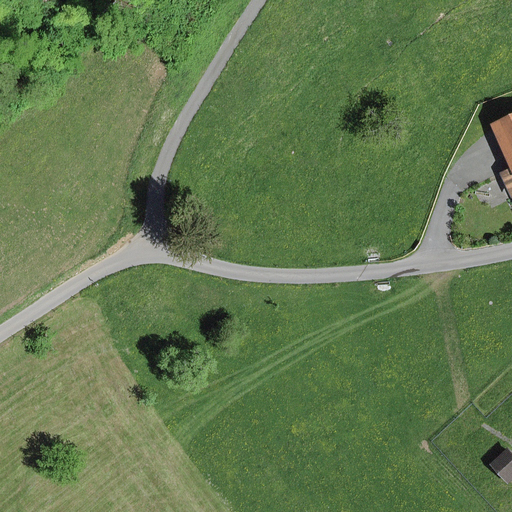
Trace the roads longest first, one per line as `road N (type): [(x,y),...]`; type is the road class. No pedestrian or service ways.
road 1 (residential): [(511,246),(312,278),(236,271),(162,251),(117,266),(0,339)]
road 2 (track): [(269,0),(166,179),(162,251)]
